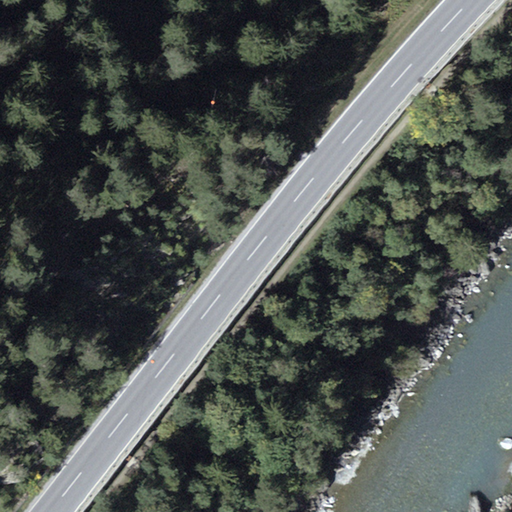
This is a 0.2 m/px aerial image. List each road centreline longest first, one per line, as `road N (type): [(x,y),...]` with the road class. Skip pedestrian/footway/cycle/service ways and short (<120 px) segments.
road 1 (primary): [(468,0),(265,233),(48,511)]
road 2 (track): [(97,511),(291,272),(511,21)]
